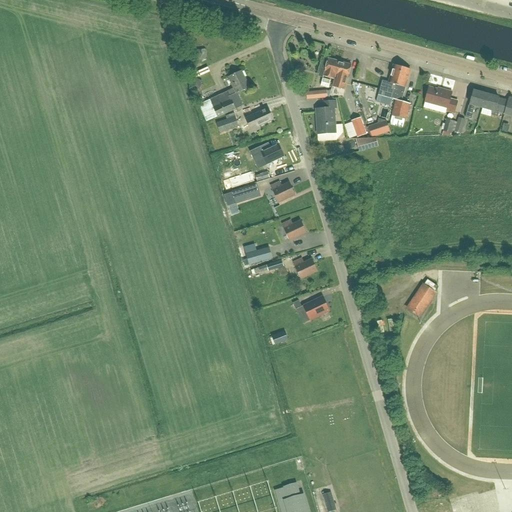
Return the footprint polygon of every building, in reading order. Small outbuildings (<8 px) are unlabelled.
[(328,59),(323,77),(334,80),(335,75),(338,76),(341,63),(328,59)] [(345,91),(351,65),(341,63),(338,76),(335,75),(334,80),(335,80),(333,87),(345,91)] [(402,68),(393,66),(389,83),(382,81),(378,95),(391,99),(394,100),(394,90),(395,85),(397,86),(402,68)] [(401,102),(404,93),(410,70),(402,68),(397,86),(395,85),(394,90),(394,100),(396,101),(392,116),(406,120),(410,105),(410,104),(401,102)] [(230,100),(219,105),(214,108),(211,101),(201,106),(208,122),(244,106),(238,94),(250,88),(242,71),(228,78),(233,89),(227,92),(229,97),(230,100)] [(323,79),(320,86),(328,89),(330,81),(323,79)] [(455,113),(458,102),(450,100),(452,93),(439,89),(438,90),(429,88),(425,102),(447,109),(447,111),(455,113)] [(307,92),(307,100),(328,99),(327,91),(307,92)] [(486,95),(473,92),(466,118),(471,119),(475,106),(482,108),(486,95)] [(391,99),(378,95),(376,102),(389,106),(391,99)] [(499,99),(486,95),(482,108),(491,111),(491,116),(497,118),(499,113),(504,114),(508,102),(507,102),(499,99)] [(317,135),(335,134),(334,109),(336,108),(336,101),(323,102),(324,109),(315,109),(317,135)] [(268,109),(245,119),(252,133),(260,129),(259,127),(273,120),(268,109)] [(234,113),(226,116),(227,120),(217,123),(220,134),(239,127),(234,113)] [(366,134),(360,118),(352,121),(358,137),(366,134)] [(463,133),(466,120),(460,118),(456,131),(463,133)] [(447,120),(444,131),(451,133),(454,122),(447,120)] [(373,137),(391,132),(388,121),(370,127),(373,137)] [(355,140),(359,152),(378,147),(375,139),(355,140)] [(267,165),(284,157),(278,144),(270,148),(268,144),(259,148),(267,165)] [(251,172),(221,182),(224,191),(254,182),(251,172)] [(255,183),(270,178),(268,172),(253,177),(255,183)] [(280,183),(275,185),(270,187),(278,204),(295,196),(289,183),(281,187),(280,183)] [(237,202),(260,195),(257,185),(234,192),(237,202)] [(289,242),(307,234),(301,221),(293,225),(291,221),(282,225),(289,242)] [(269,248),(246,255),(249,265),(272,259),(269,248)] [(304,263),(302,259),(293,263),(301,280),(318,272),(312,259),(304,263)] [(282,261),(266,266),(259,268),(261,273),(268,271),(268,272),(284,267),(282,261)] [(413,269),(402,273),(403,278),(415,275),(413,269)] [(407,310),(418,317),(438,287),(428,280),(407,310)] [(303,306),(310,321),(329,312),(322,297),(303,306)] [(299,302),(293,304),(296,310),(302,308),(299,302)] [(288,340),(285,332),(272,337),(275,345),(288,340)] [(296,485),(285,488),(275,491),(281,511),(308,511),(303,496),(300,497),(296,485)] [(330,511),(337,509),(332,492),(325,494),(330,511)]
